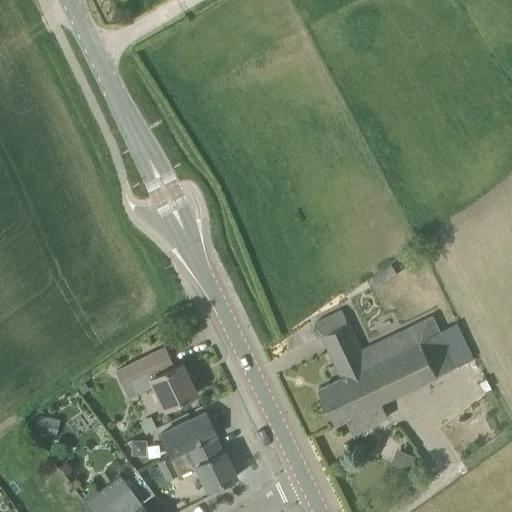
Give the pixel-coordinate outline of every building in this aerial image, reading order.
[(379,403),(457,366),(440,331),(438,332),(431,316),(360,351),(341,310),(315,323),(341,378),(318,389),(335,424),(343,420),(379,403)] [(175,366),(165,347),(116,371),(129,398),(154,386),(165,409),(197,393),(182,363),(175,366)] [(222,452),(214,436),(216,435),(205,412),(160,434),(171,455),(158,461),(167,479),(178,474),(179,476),(197,467),(208,490),(236,476),(224,451),(222,452)] [(147,439),(132,440),(132,454),(148,454),(147,439)] [(147,511),(130,488),(120,474),(84,501),(92,511),(147,511)]
